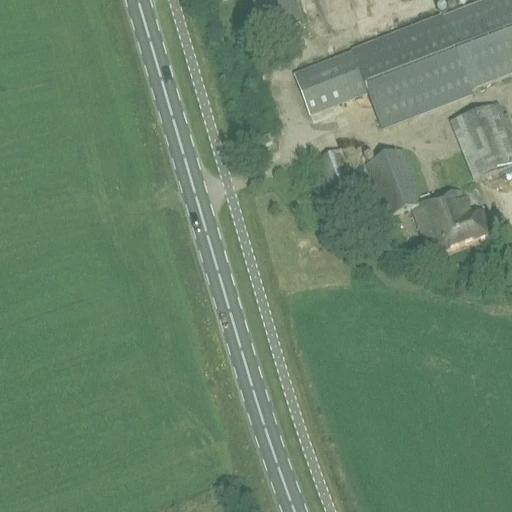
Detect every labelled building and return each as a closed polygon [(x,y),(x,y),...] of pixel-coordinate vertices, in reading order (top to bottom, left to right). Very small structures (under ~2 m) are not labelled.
[(301,20),(295,0),(263,0),(252,3),(261,32),(301,20)] [(487,85),(511,75),(511,7),(509,0),(502,0),(296,77),(311,115),(368,94),(380,125),(487,85)] [(511,153),(494,109),(456,123),(480,181),(511,167),(511,153)] [(402,150),(366,163),(387,218),(411,209),(428,257),(489,234),(481,212),(470,216),(464,199),(462,200),(458,190),(430,201),(428,195),(420,198),(402,150)] [(340,152),(318,160),(345,227),(366,219),(340,152)]
